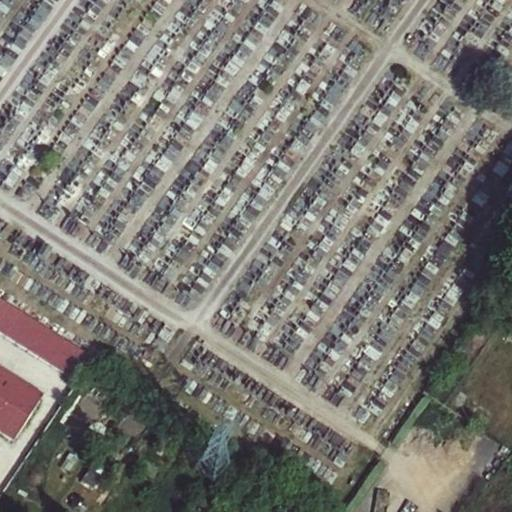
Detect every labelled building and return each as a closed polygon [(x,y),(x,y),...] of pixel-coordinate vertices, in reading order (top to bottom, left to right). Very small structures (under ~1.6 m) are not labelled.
[(0,287),(0,320),(68,365),(84,342),(0,287)] [(81,373),(96,350),(84,342),(68,365),(81,373)] [(81,373),(85,377),(101,354),(96,350),(81,373)] [(51,390),(0,356),(0,422),(19,435),(51,390)] [(493,433),(503,420),(469,395),(459,408),(493,433)]
